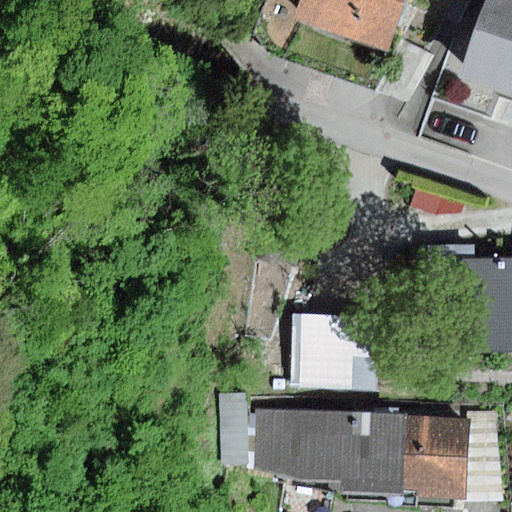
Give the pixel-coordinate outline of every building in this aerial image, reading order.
[(307,0),(299,28),(400,58),(417,0),(307,0)] [(511,0),(468,0),(461,12),(432,99),(494,122),(502,100),(511,103),(511,0)] [(338,197),(296,183),(274,250),(317,264),(338,197)] [(511,263),(462,265),(465,361),(511,359),(511,263)] [(299,384),(384,383),(384,306),(299,306),(299,384)] [(472,421),(255,410),(255,397),(221,397),(222,469),(255,469),(301,485),(346,487),(347,498),(469,506),(472,421)]
